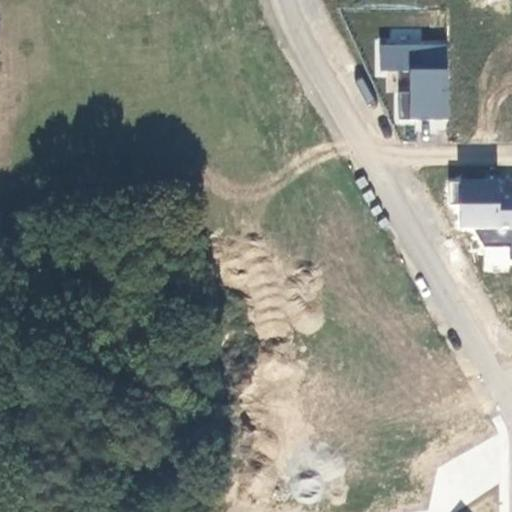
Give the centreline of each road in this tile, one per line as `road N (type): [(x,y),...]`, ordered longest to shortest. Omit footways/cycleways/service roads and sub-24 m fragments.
road 1 (residential): [(297,22),(6,67)]
road 2 (residential): [(373,155),(511,397)]
road 3 (residential): [(297,22),(373,155)]
road 4 (residential): [(373,155),(511,153)]
